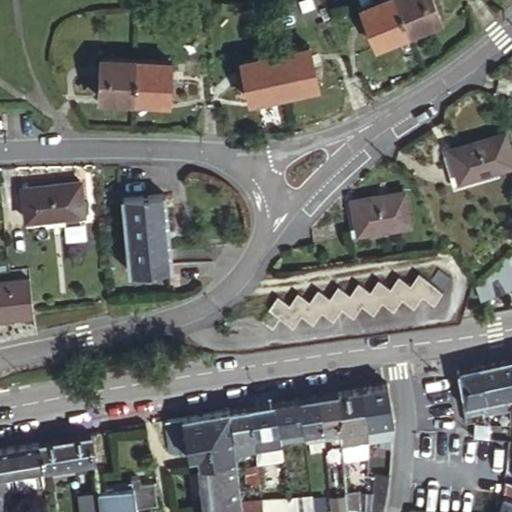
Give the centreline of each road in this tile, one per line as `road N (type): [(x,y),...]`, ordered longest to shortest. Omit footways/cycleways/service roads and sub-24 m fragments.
road 1 (tertiary): [(395,349),(0,412)]
road 2 (residential): [(0,365),(189,313),(219,296),(255,255),(288,179)]
road 3 (residential): [(288,179),(227,159),(0,155)]
road 4 (residential): [(288,179),(429,91),(511,27)]
road 5 (residential): [(395,349),(403,399),(397,511)]
